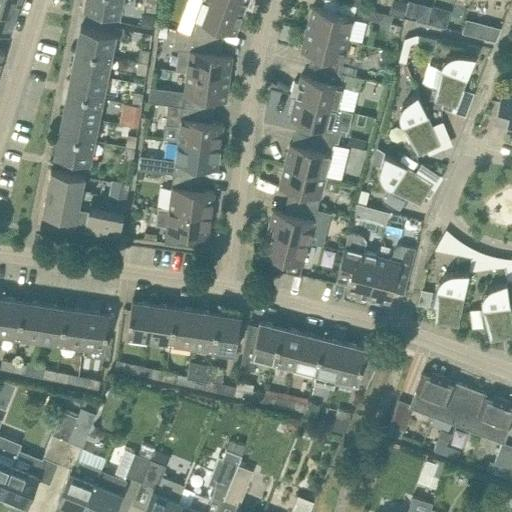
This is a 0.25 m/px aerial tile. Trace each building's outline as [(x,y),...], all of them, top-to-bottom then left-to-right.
[(0,0),(0,8),(16,13),(20,0),(0,0)] [(122,0),(85,0),(84,8),(119,15),(122,0)] [(156,11),(157,0),(147,0),(147,10),(156,11)] [(202,0),(197,16),(193,33),(217,39),(221,27),(235,33),(243,11),(213,0),(202,0)] [(213,0),(243,11),(247,0),(213,0)] [(330,0),(328,10),(312,6),(307,28),(348,38),(354,13),(362,15),(361,17),(380,22),(383,12),(356,5),(356,4),(339,0),(330,0)] [(418,17),(421,3),(409,0),(408,0),(405,14),(418,17)] [(16,13),(0,8),(0,29),(10,33),(16,13)] [(463,33),(499,37),(501,23),(465,18),(463,33)] [(81,25),(76,47),(111,54),(115,32),(81,25)] [(160,26),(159,36),(166,36),(167,27),(160,26)] [(314,65),(320,66),(339,71),(348,38),(307,28),(301,49),(317,53),(314,65)] [(186,70),(229,76),(232,54),(215,52),(217,39),(193,33),(176,29),(173,49),(178,49),(176,69),(186,70)] [(403,43),(410,45),(411,42),(418,40),(417,42),(422,43),(421,47),(434,50),(437,37),(418,34),(419,33),(417,33),(405,37),(403,43)] [(399,60),(406,61),(410,45),(403,43),(399,60)] [(450,103),(457,106),(479,45),(467,44),(461,52),(453,53),(446,58),(442,64),(440,69),(437,85),(435,97),(450,103)] [(76,47),(72,69),(106,75),(111,54),(76,47)] [(140,48),(139,60),(148,61),(150,49),(140,48)] [(148,61),(139,60),(137,73),(146,74),(148,61)] [(301,74),(295,95),(337,105),(342,86),(359,91),(362,77),(339,71),(320,66),(317,78),(301,74)] [(72,69),(68,90),(102,97),(106,75),(72,69)] [(149,100),(166,102),(209,108),(210,97),(226,99),(229,76),(186,70),(184,90),(160,87),(159,92),(151,91),(149,100)] [(132,104),(141,105),(144,83),(133,81),(132,91),(133,91),(132,104)] [(68,90),(63,111),(98,118),(102,97),(68,90)] [(403,126),(411,141),(418,151),(433,145),(440,142),(418,90),(407,99),(402,106),(400,115),(401,122),(403,126)] [(504,129),(511,131),(511,96),(501,94),(495,118),(506,121),(504,129)] [(303,133),(308,135),(328,138),(337,105),(295,95),(290,117),(306,121),(303,133)] [(220,144),(223,122),(207,120),(209,108),(166,102),(166,103),(168,104),(165,122),(179,124),(178,138),(220,144)] [(141,105),(132,104),(122,103),(120,122),(139,125),(141,105)] [(63,111),(59,133),(93,140),(98,118),(63,111)] [(93,140),(59,133),(55,154),(89,161),(93,140)] [(126,134),(125,146),(134,147),(135,135),(126,134)] [(290,142),(284,163),(325,174),(334,140),(328,138),(308,135),(305,146),(290,142)] [(178,138),(173,173),(200,176),(201,165),(217,167),(220,144),(178,138)] [(134,147),(125,146),(123,158),(132,159),(134,147)] [(392,189),(408,196),(419,201),(428,187),(428,188),(432,182),(385,150),(381,165),(380,173),(384,181),(388,187),(392,189)] [(169,170),(170,157),(141,156),(140,169),(169,170)] [(294,189),(292,201),(317,207),(325,174),(284,163),(279,185),(294,189)] [(42,212),(77,219),(77,216),(86,218),(90,198),(92,189),(83,188),(86,175),(51,168),(42,212)] [(173,173),(169,207),(211,213),(214,191),(198,188),(200,176),(173,173)] [(113,179),(110,196),(126,200),(130,182),(113,179)] [(361,188),(358,201),(366,203),(369,190),(361,188)] [(90,198),(86,218),(84,227),(119,234),(125,205),(90,198)] [(273,209),(267,230),(308,240),(315,216),(330,217),(331,212),(317,208),(317,207),(292,201),(289,213),(273,209)] [(369,205),(357,202),(353,214),(361,217),(367,213),(369,205)] [(211,213),(169,207),(169,208),(158,206),(155,224),(167,226),(165,242),(207,247),(207,246),(191,244),(192,233),(208,235),(211,213)] [(308,240),(267,230),(262,252),(277,256),(275,268),(300,274),(308,240)] [(366,295),(368,295),(378,254),(363,250),(366,241),(363,235),(349,231),(338,271),(350,274),(346,290),(355,292),(355,295),(356,297),(363,299),(366,297),(366,295)] [(442,235),(435,248),(445,250),(448,238),(442,235)] [(378,254),(368,295),(390,301),(394,285),(405,288),(415,248),(396,243),(392,257),(378,254)] [(477,256),(471,255),(468,269),(469,269),(479,268),(477,256)] [(435,319),(451,322),(451,323),(458,324),(469,269),(468,269),(455,270),(451,271),(449,271),(446,273),(445,274),(443,275),(442,277),(441,278),(440,279),(439,281),(438,283),(437,289),(435,319)] [(507,335),(511,334),(511,319),(507,279),(507,278),(506,279),(492,285),(490,286),(487,289),(486,290),(485,291),(483,294),(483,296),(482,298),(482,300),(482,301),(482,303),(482,305),(482,308),(490,337),(507,335)] [(0,310),(0,331),(18,334),(24,299),(2,296),(0,310)] [(18,334),(40,337),(45,302),(24,299),(18,334)] [(40,337),(61,340),(66,305),(45,302),(40,337)] [(129,333),(151,336),(155,305),(132,302),(129,333)] [(61,340),(83,343),(88,308),(66,305),(61,340)] [(151,336),(172,338),(176,307),(155,305),(151,336)] [(172,338),(193,341),(197,310),(176,307),(172,338)] [(88,308),(83,343),(105,347),(110,312),(88,308)] [(193,341),(215,343),(218,312),(197,310),(193,341)] [(218,312),(215,343),(237,346),(241,314),(218,312)] [(251,354),(273,360),(281,325),(260,319),(251,354)] [(273,360),(294,365),(302,330),(281,325),(273,360)] [(294,365),(315,370),(324,336),(302,330),(294,365)] [(315,370),(336,375),(345,341),(324,336),(315,370)] [(345,341),(336,375),(358,381),(366,346),(345,341)] [(14,361),(2,358),(0,367),(12,370),(14,361)] [(116,358),(115,367),(122,369),(134,372),(147,374),(148,365),(136,363),(124,360),(116,358)] [(25,372),(27,363),(14,361),(12,370),(25,372)] [(148,365),(147,374),(152,376),(164,378),(166,370),(154,367),(148,365)] [(57,370),(45,367),(43,376),(55,379),(57,370)] [(189,368),(186,383),(206,388),(208,379),(209,373),(189,368)] [(67,381),(69,372),(57,370),(55,379),(67,381)] [(166,370),(164,378),(176,381),(178,372),(166,370)] [(409,405),(433,414),(447,377),(432,371),(430,375),(422,371),(409,405)] [(100,379),(88,376),(87,385),(98,388),(100,379)] [(433,414),(456,424),(471,386),(455,380),(454,383),(447,381),(448,377),(447,377),(433,414)] [(2,378),(0,383),(0,403),(8,407),(17,383),(2,378)] [(208,379),(206,388),(217,390),(219,391),(233,394),(235,385),(220,382),(208,379)] [(456,424),(480,433),(493,398),(492,398),(485,396),(487,392),(471,386),(456,424)] [(262,401),(264,392),(253,389),(251,398),(262,401)] [(275,403),(277,394),(264,392),(262,401),(275,403)] [(493,398),(480,433),(503,441),(511,419),(511,405),(509,404),(510,401),(494,394),(492,398),(493,398)] [(307,401),(294,398),(292,407),(305,410),(307,401)] [(318,403),(307,401),(305,410),(316,412),(318,403)] [(336,417),(348,420),(350,411),(338,408),(336,417)] [(0,492),(2,493),(14,463),(19,450),(22,441),(0,432),(0,421),(1,418),(0,417),(0,492)] [(386,431),(401,437),(404,429),(389,424),(386,431)] [(52,433),(43,455),(46,457),(58,461),(67,440),(67,439),(56,434),(52,433)] [(224,499),(238,464),(245,446),(230,439),(223,457),(219,455),(208,483),(212,484),(209,493),(224,499)] [(58,461),(58,462),(74,468),(83,446),(67,440),(58,461)] [(397,441),(374,496),(393,503),(416,448),(397,441)] [(448,445),(437,441),(433,450),(445,454),(448,445)] [(460,449),(448,445),(445,454),(457,458),(460,449)] [(151,458),(142,481),(154,486),(143,511),(173,511),(178,500),(185,483),(162,475),(166,464),(165,463),(169,453),(155,448),(151,458)] [(3,494),(1,498),(14,504),(16,499),(27,503),(37,477),(38,477),(44,460),(42,459),(19,450),(2,493),(3,494)] [(142,481),(151,458),(135,452),(126,475),(142,481)] [(487,470),(501,475),(504,466),(490,460),(487,470)] [(58,501),(84,511),(101,468),(85,462),(80,475),(70,471),(58,501)] [(255,470),(238,464),(224,499),(239,505),(255,470)] [(511,468),(504,466),(501,475),(511,479),(511,468)] [(101,468),(84,511),(85,511),(113,511),(127,479),(101,468)] [(179,500),(173,511),(203,511),(209,497),(195,492),(190,505),(179,500)] [(308,511),(313,500),(298,494),(290,511),(308,511)]
